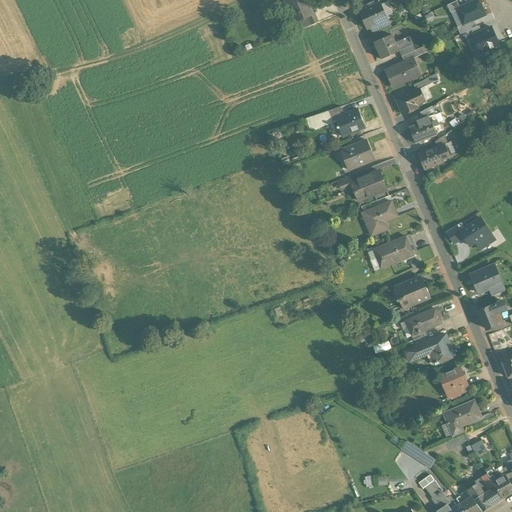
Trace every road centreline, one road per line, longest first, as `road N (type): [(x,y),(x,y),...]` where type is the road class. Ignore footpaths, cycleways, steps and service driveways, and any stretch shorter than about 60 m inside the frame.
road 1 (residential): [(337,0),(511,415)]
road 2 (track): [(0,85),(137,51),(255,0)]
